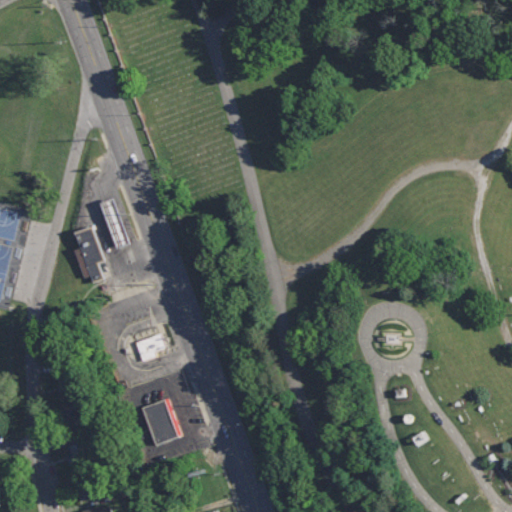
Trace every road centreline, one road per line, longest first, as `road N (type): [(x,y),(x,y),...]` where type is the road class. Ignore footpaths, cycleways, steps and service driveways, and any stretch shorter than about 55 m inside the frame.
road 1 (primary): [(71,0),(260,511)]
road 2 (residential): [(54,511),(37,411),(37,319),(98,73)]
